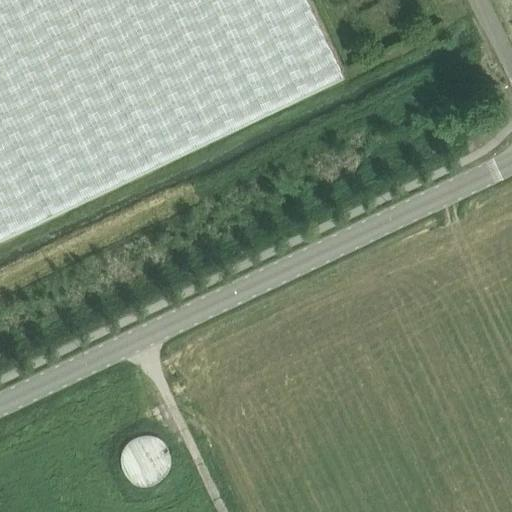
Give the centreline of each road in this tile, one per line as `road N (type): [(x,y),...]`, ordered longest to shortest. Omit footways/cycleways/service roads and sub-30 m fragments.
road 1 (unclassified): [(0,406),(511,166)]
road 2 (unknown): [(145,338),(226,511)]
